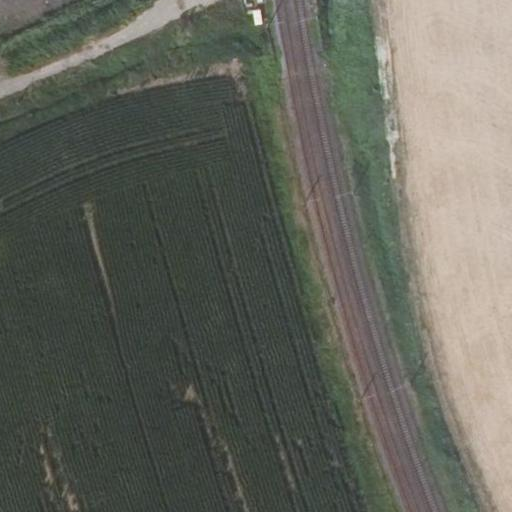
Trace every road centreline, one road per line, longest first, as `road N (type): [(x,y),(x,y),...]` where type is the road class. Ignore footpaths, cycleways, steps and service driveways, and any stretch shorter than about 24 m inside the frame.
road 1 (track): [(511,489),(442,329),(400,0)]
road 2 (track): [(0,88),(194,0)]
